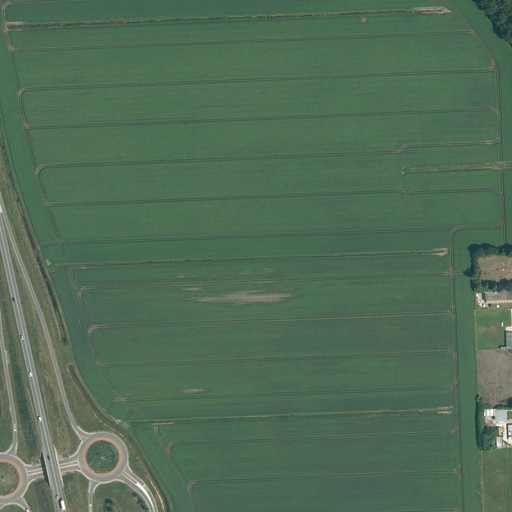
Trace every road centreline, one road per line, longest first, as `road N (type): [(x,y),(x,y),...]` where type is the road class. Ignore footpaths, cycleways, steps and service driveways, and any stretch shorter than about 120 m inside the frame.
road 1 (trunk): [(61,511),(0,229)]
road 2 (trunk): [(88,439),(69,413),(0,205)]
road 3 (trunk): [(0,334),(15,430),(10,456)]
